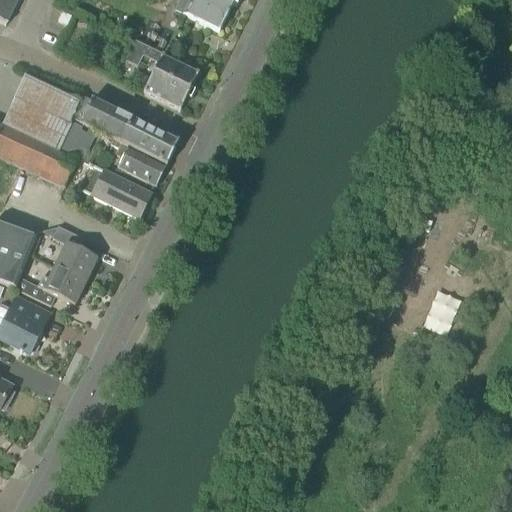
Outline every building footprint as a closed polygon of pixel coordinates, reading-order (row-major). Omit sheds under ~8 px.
[(0,0),(0,26),(4,28),(10,18),(18,0),(0,0)] [(179,0),(173,12),(199,24),(217,33),(231,5),(235,7),(238,0),(179,0)] [(71,19),(62,15),(58,23),(67,28),(71,19)] [(161,57),(135,44),(125,63),(137,69),(142,58),(157,65),(143,96),(179,114),(197,77),(160,59),(161,57)] [(80,106),(24,79),(1,126),(57,152),(71,123),(80,106)] [(89,103),(82,100),(80,106),(71,123),(78,127),(89,103)] [(129,123),(89,103),(78,127),(94,135),(111,143),(118,146),(129,123)] [(80,164),(94,135),(78,127),(71,123),(57,152),(74,160),(80,164)] [(176,145),(129,123),(118,146),(125,150),(164,168),(165,169),(176,145)] [(68,177),(74,160),(57,152),(1,126),(0,125),(0,160),(63,191),(68,177)] [(125,150),(118,146),(111,143),(109,148),(117,152),(114,158),(120,161),(125,150)] [(125,150),(120,161),(115,171),(153,190),(164,168),(125,150)] [(141,194),(87,168),(80,182),(75,192),(137,223),(149,198),(141,194)] [(33,243),(0,229),(0,286),(13,292),(33,243)] [(65,249),(54,271),(85,286),(96,263),(76,254),(82,243),(57,231),(52,242),(65,249)] [(73,310),(85,286),(54,271),(48,283),(42,279),(36,291),(18,282),(14,292),(49,309),(54,300),(73,310)] [(47,317),(15,301),(9,313),(1,309),(0,309),(0,343),(19,353),(18,355),(20,357),(22,354),(27,357),(28,355),(31,354),(35,346),(34,343),(47,317)] [(0,406),(10,389),(0,383),(0,406)]
